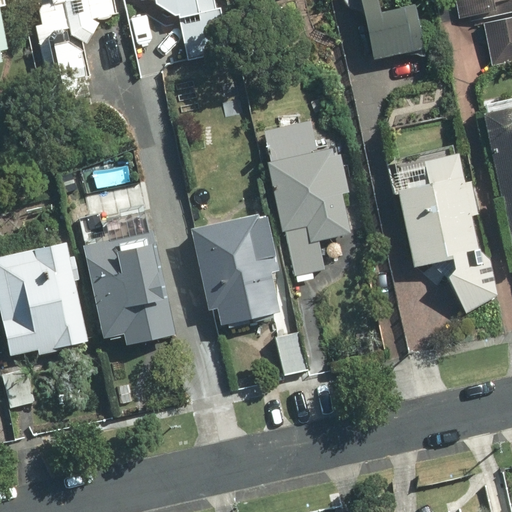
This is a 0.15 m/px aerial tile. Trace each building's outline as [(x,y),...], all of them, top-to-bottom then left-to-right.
[(0,0),(0,61),(4,61),(2,49),(10,48),(2,0),(0,0)] [(31,0),(51,92),(71,88),(80,94),(86,86),(92,84),(84,48),(104,16),(119,13),(116,0),(31,0)] [(140,0),(141,1),(144,0),(160,0),(161,3),(180,15),(190,59),(232,51),(222,8),(218,9),(216,0),(140,0)] [(367,0),(381,59),(428,48),(419,7),(412,8),(410,0),(367,0)] [(511,10),(511,0),(485,0),(489,16),(511,10)] [(511,110),(490,115),(511,221),(511,110)] [(342,149),(320,154),(313,122),(265,132),(271,163),(295,277),(329,271),(323,240),(353,234),(345,194),(352,193),(342,149)] [(342,127),(325,127),(325,137),(342,138),(342,127)] [(258,152),(246,154),(247,165),(260,163),(258,152)] [(437,185),(403,191),(417,267),(457,259),(460,271),(451,278),(467,311),(497,296),(490,259),(486,259),(477,215),(481,214),(474,182),(469,183),(464,155),(433,161),(437,185)] [(283,271),(271,216),(263,218),(262,215),(195,229),(213,309),(222,307),(226,325),(283,312),(275,272),(283,271)] [(158,232),(88,245),(107,339),(129,335),(130,344),(178,334),(158,232)] [(71,245),(0,259),(0,302),(11,353),(42,347),(44,353),(66,349),(65,346),(91,340),(71,245)] [(307,370),(300,334),(276,338),(285,376),(307,370)] [(28,369),(5,375),(13,407),(35,401),(28,369)] [(71,402),(49,405),(52,419),(73,415),(71,402)]
